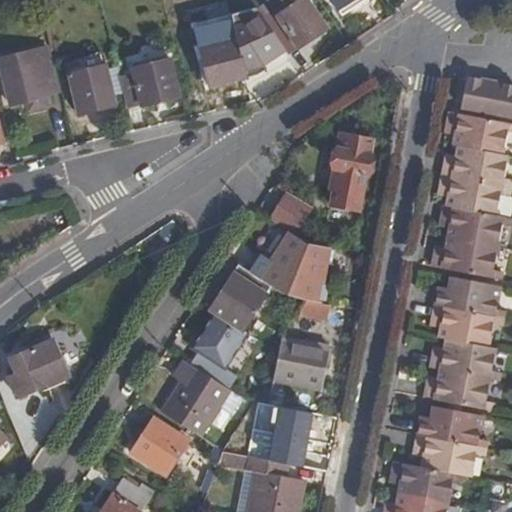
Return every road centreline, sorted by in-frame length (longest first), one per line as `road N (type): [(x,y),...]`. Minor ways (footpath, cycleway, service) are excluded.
road 1 (residential): [(419,28),(432,51),(343,511)]
road 2 (residential): [(190,179),(208,226),(198,253),(32,511)]
road 3 (tertiary): [(419,28),(190,179)]
road 4 (tertiary): [(124,221),(0,307)]
